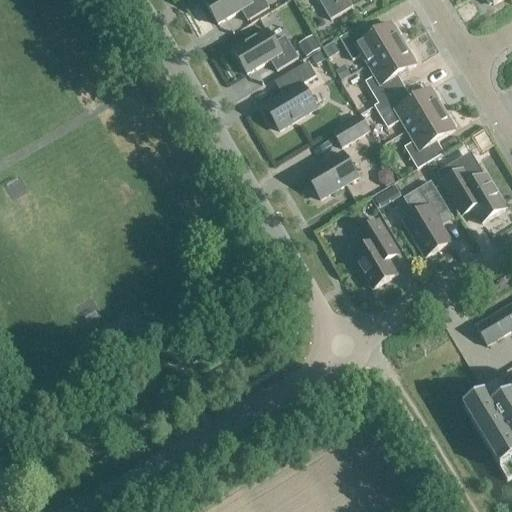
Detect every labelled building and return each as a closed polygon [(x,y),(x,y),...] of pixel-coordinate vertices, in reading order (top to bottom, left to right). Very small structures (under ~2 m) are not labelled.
[(208,0),(202,4),(217,28),(241,14),(247,24),(269,11),(261,0),(208,0)] [(291,1),(290,0),(271,0),(277,10),(291,1)] [(321,0),(318,2),(330,23),(352,10),(346,0),(321,0)] [(487,0),(493,8),(506,0),(487,0)] [(401,38),(394,27),(392,29),(391,27),(372,38),(365,26),(339,42),(352,64),(361,58),(368,69),(403,48),(398,40),(401,38)] [(285,40),(275,46),(267,33),(232,54),(246,78),(270,64),(276,75),(298,61),(285,40)] [(320,52),(313,39),(298,47),(306,60),(320,52)] [(403,48),(368,69),(374,80),(365,85),(378,107),(404,91),(397,79),(415,68),(414,66),(417,65),(410,54),(408,56),(403,48)] [(321,56),(312,60),(316,68),(325,63),(321,56)] [(274,85),(283,99),(264,110),(267,114),(264,116),(267,125),(273,131),(276,130),(279,134),(316,112),(301,88),(316,79),(307,65),(274,85)] [(345,68),(336,74),(342,84),(351,79),(345,68)] [(404,91),(378,107),(374,110),(387,132),(400,123),(407,134),(442,113),(437,105),(440,104),(433,93),(431,94),(430,92),(411,103),(404,91)] [(442,113),(407,134),(413,145),(404,151),(417,173),(443,157),(436,145),(455,134),(453,132),(456,130),(449,120),(447,121),(442,113)] [(332,136),(341,152),(369,135),(360,120),(332,136)] [(320,203),(357,181),(342,157),(305,179),(308,183),(305,185),(308,193),(314,200),(317,198),(320,203)] [(505,213),(472,157),(438,178),(462,219),(473,213),(482,227),(505,213)] [(377,176),(378,186),(385,190),(394,185),(393,176),(385,171),(377,176)] [(430,185),(403,202),(413,219),(403,225),(425,261),(450,246),(440,230),(452,222),(430,185)] [(365,250),(352,258),(372,293),(396,279),(387,264),(398,258),(378,225),(357,237),(365,250)] [(511,307),(475,330),(487,350),(511,334),(511,307)] [(484,396),(463,409),(507,482),(511,478),(511,394),(511,395),(491,407),(485,396),(484,396)]
